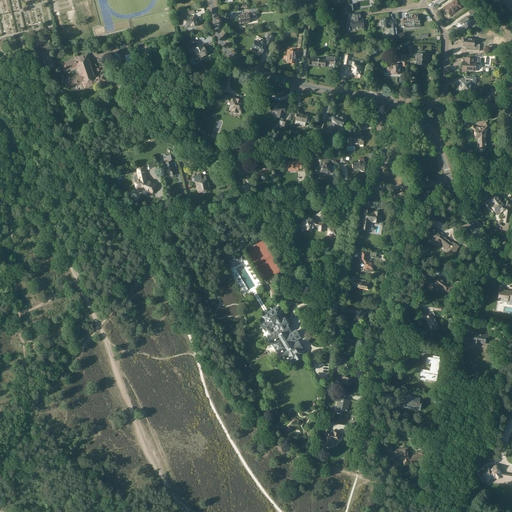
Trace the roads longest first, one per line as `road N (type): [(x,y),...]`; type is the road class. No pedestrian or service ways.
road 1 (track): [(186,511),(154,462),(52,218)]
road 2 (residential): [(410,185),(289,190),(165,216)]
road 3 (residential): [(368,426),(410,185)]
road 4 (residential): [(418,117),(395,103),(281,80),(229,54)]
road 5 (unclassified): [(229,54),(179,95),(140,107),(118,96),(118,71)]
road 6 (residential): [(418,117),(441,94),(445,58),(446,37),(424,5)]
